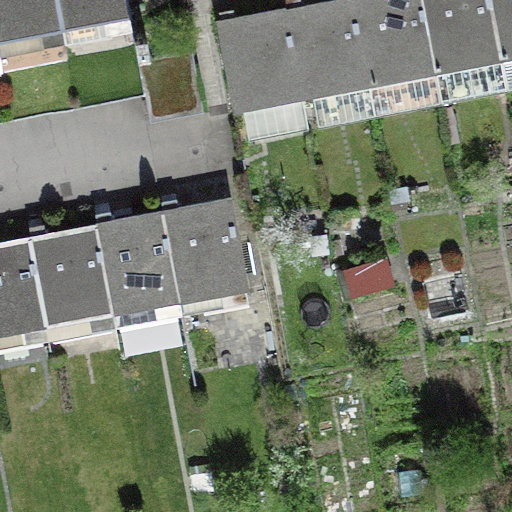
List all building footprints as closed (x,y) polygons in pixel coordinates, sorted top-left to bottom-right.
[(0,0),(0,41),(63,29),(57,0),(0,0)] [(57,0),(63,29),(130,16),(126,0),(57,0)] [(331,0),(285,9),(302,99),(369,86),(352,0),(331,0)] [(352,0),(369,86),(435,74),(420,0),(352,0)] [(489,0),(420,0),(435,74),(440,103),(507,90),(489,0)] [(511,0),(489,0),(507,90),(511,89),(511,0)] [(234,112),(302,99),(285,9),(217,22),(234,112)] [(0,41),(0,102),(141,76),(130,16),(0,41)] [(162,211),(179,301),(247,288),(230,198),(162,211)] [(95,224),(113,313),(179,301),(162,211),(95,224)] [(29,236),(46,326),(113,313),(95,224),(29,236)] [(0,241),(0,334),(46,326),(29,236),(0,241)]
